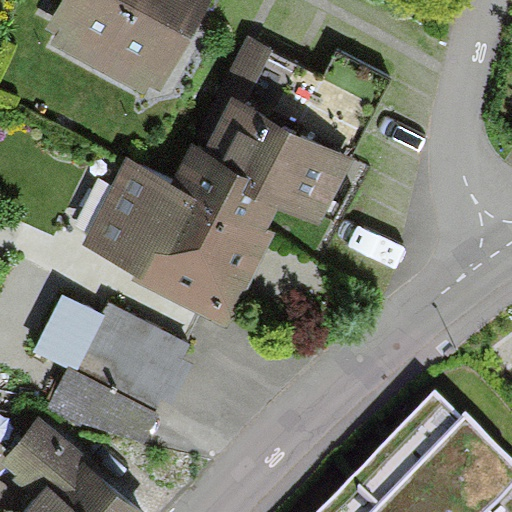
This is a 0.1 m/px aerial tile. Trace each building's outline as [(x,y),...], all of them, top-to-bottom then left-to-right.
[(182,0),(73,0),(60,29),(148,71),(182,0)] [(133,150),(86,243),(236,319),(298,196),(335,215),(397,93),(333,60),(321,83),(237,41),(172,170),(133,150)] [(178,349),(105,316),(66,403),(139,436),(178,349)] [(131,511),(41,425),(0,467),(0,469),(39,507),(33,511),(131,511)] [(511,511),(511,505),(442,434),(362,511),(511,511)]
